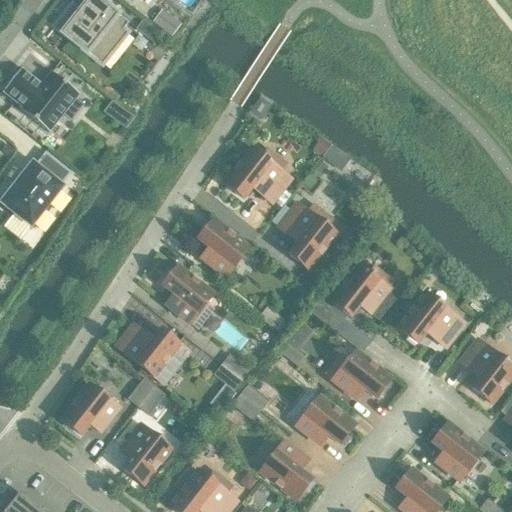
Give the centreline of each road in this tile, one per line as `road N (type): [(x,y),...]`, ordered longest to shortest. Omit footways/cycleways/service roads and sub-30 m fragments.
road 1 (residential): [(15,434),(233,104)]
road 2 (residential): [(337,511),(434,392)]
road 3 (residential): [(112,511),(15,434)]
